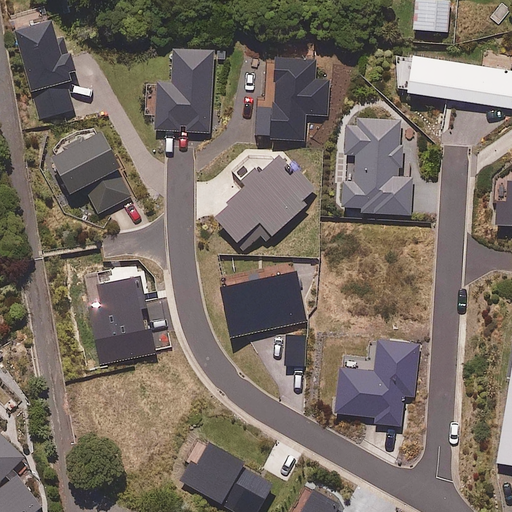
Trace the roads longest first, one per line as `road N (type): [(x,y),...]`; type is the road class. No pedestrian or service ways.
road 1 (residential): [(439,503),(262,411),(206,353),(182,239)]
road 2 (residential): [(439,503),(457,164)]
road 3 (residential): [(0,79),(28,254)]
